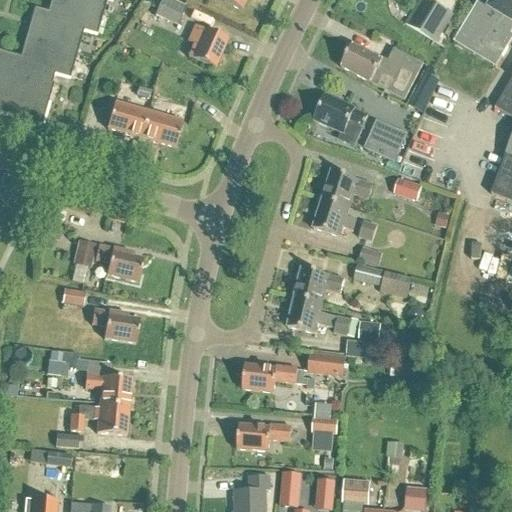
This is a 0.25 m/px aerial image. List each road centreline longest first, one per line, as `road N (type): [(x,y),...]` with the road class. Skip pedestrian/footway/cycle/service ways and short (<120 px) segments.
road 1 (residential): [(191,335),(231,340),(253,322),(294,167),(282,140),(250,124)]
road 2 (residential): [(215,220),(0,159)]
road 3 (residential): [(175,511),(191,335)]
road 4 (residential): [(250,124),(310,0)]
